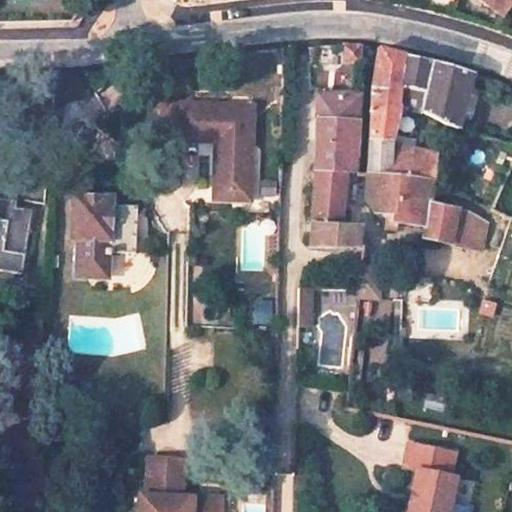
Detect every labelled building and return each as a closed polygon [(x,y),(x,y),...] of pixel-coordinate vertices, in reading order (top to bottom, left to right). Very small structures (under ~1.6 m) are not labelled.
[(511,0),(478,0),(502,17),(511,5),(511,3),(511,0)] [(359,47),(344,45),(343,62),(358,64),(359,47)] [(405,56),(376,50),(371,91),(367,172),(428,181),(430,157),(389,154),(400,104),(405,56)] [(470,75),(405,56),(400,104),(426,112),(446,123),(458,128),(470,75)] [(359,97),(317,94),(313,168),(344,171),(354,172),(359,97)] [(253,107),(178,105),(177,142),(220,143),(220,158),(215,157),(214,189),(233,189),(238,183),(252,183),(253,107)] [(344,171),(313,168),(310,248),(356,249),(358,226),(341,224),(344,171)] [(428,181),(367,172),(366,199),(377,213),(393,215),(392,222),(424,226),(422,238),(449,243),(457,208),(431,202),(434,182),(432,181),(428,181)] [(233,189),(214,189),(214,202),(251,202),(252,183),(238,183),(233,189)] [(111,200),(70,200),(69,243),(78,244),(77,279),(108,280),(108,256),(137,257),(138,208),(111,208),(111,200)] [(0,269),(22,274),(33,211),(1,205),(0,211),(0,269)] [(382,269),(359,268),(359,270),(356,298),(378,300),(380,284),(382,269)] [(310,289),(297,289),(296,306),(310,306),(310,289)] [(272,324),(273,302),(254,301),(254,323),(272,324)] [(310,306),(296,306),(296,323),(310,323),(310,306)] [(418,466),(409,511),(449,511),(458,471),(452,470),(456,449),(411,440),(407,463),(418,466)] [(183,464),(146,462),(144,500),(138,500),(137,511),(220,511),(221,500),(191,498),(190,507),(181,507),(183,464)]
